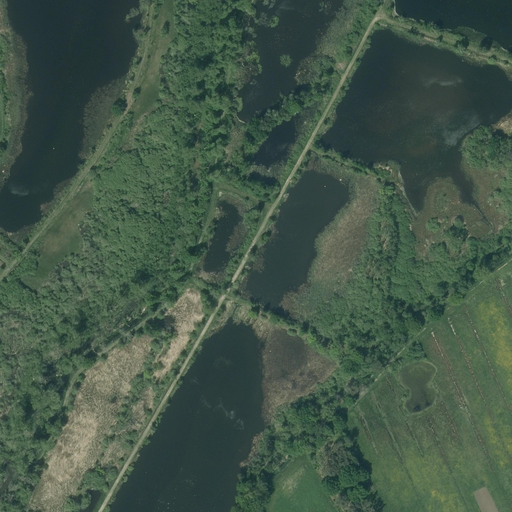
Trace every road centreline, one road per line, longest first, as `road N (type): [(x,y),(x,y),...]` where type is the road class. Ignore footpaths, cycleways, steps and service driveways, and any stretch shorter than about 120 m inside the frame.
road 1 (track): [(98,511),(375,16)]
road 2 (track): [(381,0),(375,16),(511,62)]
